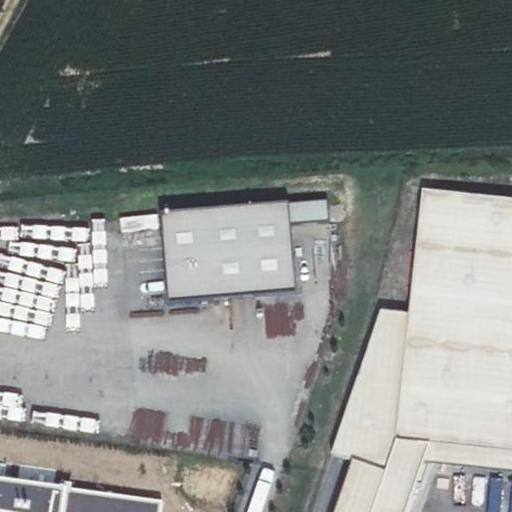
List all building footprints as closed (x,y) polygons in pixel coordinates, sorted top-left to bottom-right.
[(511,202),(423,192),(410,313),(382,310),(332,458),(355,466),(339,511),(412,511),(428,464),(511,473),(511,202)] [(291,301),(285,231),(323,228),(321,206),(155,221),(163,312),(291,301)] [(291,335),(289,303),(264,304),(266,336),(291,335)] [(183,449),(185,437),(163,434),(166,413),(137,408),(132,442),(183,449)] [(186,449),(247,456),(251,425),(191,417),(186,449)] [(249,461),(235,511),(265,511),(277,468),(249,461)] [(511,511),(511,482),(492,482),(490,511),(511,511)]
